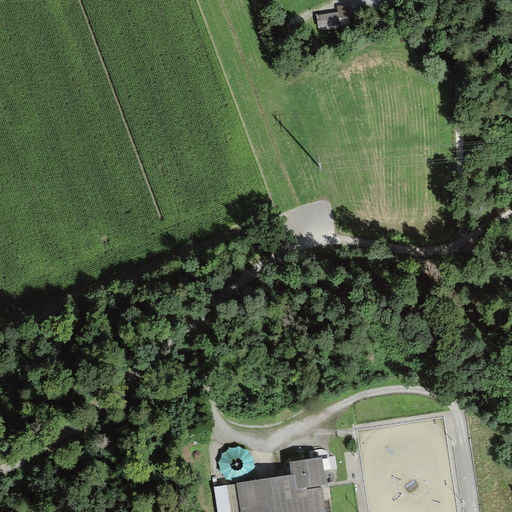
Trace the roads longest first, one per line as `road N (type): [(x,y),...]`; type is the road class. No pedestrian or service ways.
road 1 (residential): [(434,248),(335,238),(289,247),(0,471)]
road 2 (track): [(307,240),(277,220),(0,324)]
road 3 (track): [(461,241),(457,47),(437,0)]
road 4 (track): [(511,212),(434,248),(511,258)]
